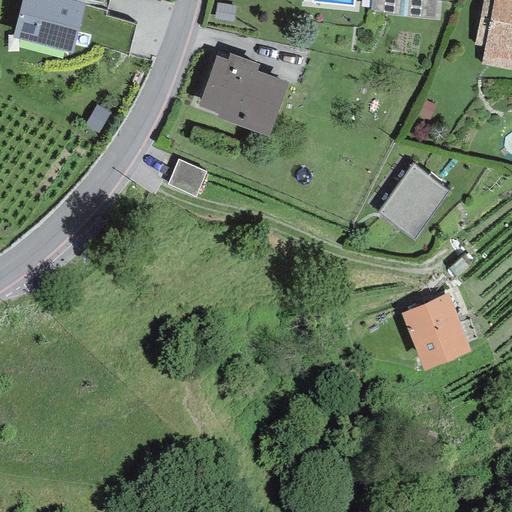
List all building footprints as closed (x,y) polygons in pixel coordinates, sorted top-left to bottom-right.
[(69,0),(21,0),(12,38),(72,54),(84,4),(69,0)] [(434,19),(435,0),(371,0),(370,11),(434,19)] [(481,65),(511,70),(511,0),(483,0),(474,46),(484,48),(481,65)] [(233,22),(235,6),(217,3),(214,19),(233,22)] [(227,60),(257,71),(259,65),(229,54),(227,60)] [(215,56),(198,107),(217,114),(215,118),(268,137),(288,83),(257,71),(227,60),(215,56)] [(429,120),(435,106),(425,101),(419,116),(429,120)] [(111,114),(97,105),(84,125),(98,135),(111,114)] [(195,197),(206,173),(178,160),(167,185),(195,197)] [(448,192),(413,164),(378,213),(414,239),(448,192)] [(447,295),(401,314),(424,371),(470,353),(447,295)]
